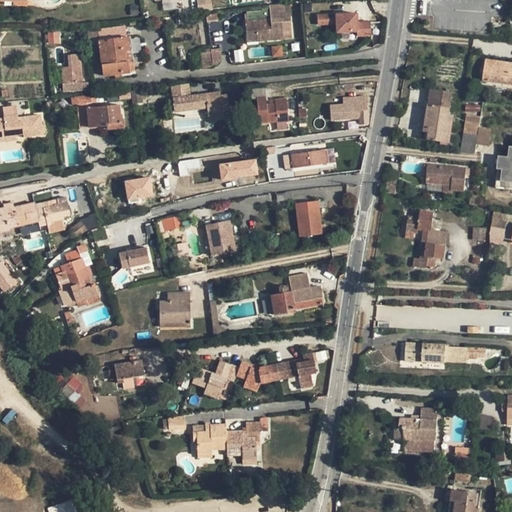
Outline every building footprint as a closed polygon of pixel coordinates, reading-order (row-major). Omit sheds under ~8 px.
[(293,39),(291,7),(286,8),(285,5),(269,6),(270,19),(245,21),(247,43),(293,39)] [(216,14),(206,15),(207,22),(217,21),(216,14)] [(358,14),(318,15),(318,26),(337,26),(337,34),(359,33),(359,38),(371,37),(371,22),(358,22),(358,14)] [(99,43),(103,76),(132,72),(127,37),(126,37),(125,26),(88,31),(88,38),(83,39),(84,47),(90,47),(90,44),(99,43)] [(59,31),(47,32),(48,44),(61,43),(59,31)] [(273,48),(273,56),(282,56),(282,47),(273,48)] [(203,69),(213,68),(211,52),(201,53),(203,69)] [(511,63),(486,60),(482,81),(511,85),(511,68),(511,63)] [(82,66),(61,67),(63,92),(88,91),(88,82),(83,83),(82,66)] [(216,117),(229,116),(227,95),(221,96),(216,96),(216,93),(190,96),(189,84),(171,86),(174,112),(207,107),(208,113),(215,112),(216,117)] [(451,93),(431,89),(424,131),(429,132),(428,140),(449,143),(452,118),(448,117),(451,93)] [(131,91),(133,104),(143,103),(141,90),(131,91)] [(97,107),(95,94),(71,97),(72,105),(77,104),(86,103),(88,127),(107,125),(107,123),(121,122),(120,119),(119,105),(97,107)] [(277,123),(289,122),(286,98),(275,99),(275,103),(267,104),(266,97),(257,97),(259,124),(277,122),(277,123)] [(343,104),(343,119),(359,119),(359,124),(368,124),(367,103),(365,103),(365,97),(347,98),(348,104),(343,104)] [(79,128),(88,127),(86,103),(77,104),(79,128)] [(3,119),(0,118),(0,137),(17,136),(42,134),(41,116),(16,118),(16,106),(2,107),(3,119)] [(478,136),(479,128),(481,117),(467,114),(464,133),(478,136)] [(491,130),(479,128),(478,136),(476,144),(488,146),(491,130)] [(476,144),(478,136),(464,133),(460,153),(475,155),(476,144)] [(511,147),(510,147),(509,158),(504,158),(503,169),(501,181),(511,181),(511,147)] [(291,154),(293,168),(328,163),(326,149),(291,154)] [(221,181),(259,175),(256,157),(218,164),(221,181)] [(503,169),(504,158),(499,157),(495,187),(501,181),(503,169)] [(179,173),(201,171),(200,158),(178,160),(179,173)] [(426,183),(443,184),(451,185),(451,190),(453,190),(464,191),(466,175),(466,169),(427,165),(426,183)] [(128,201),(154,197),(150,176),(124,180),(128,201)] [(385,180),(383,193),(396,195),(397,181),(385,180)] [(511,181),(501,181),(495,187),(511,189),(511,181)] [(451,185),(443,184),(443,193),(453,194),(453,190),(451,190),(451,185)] [(55,199),(57,199),(66,197),(69,196),(67,187),(53,190),(55,199)] [(55,206),(43,208),(47,225),(63,221),(62,217),(70,215),(66,197),(57,199),(58,204),(54,204),(55,206)] [(297,210),(319,208),(318,201),(297,203),(297,210)] [(0,232),(10,230),(10,229),(19,226),(14,207),(13,202),(3,204),(4,207),(0,208),(0,232)] [(14,207),(19,226),(38,222),(39,227),(47,225),(43,208),(36,210),(34,203),(14,207)] [(300,236),(321,234),(319,208),(297,210),(300,236)] [(419,218),(409,216),(407,233),(414,234),(417,234),(418,230),(424,231),(422,242),(427,243),(445,245),(447,232),(434,230),(431,230),(433,221),(434,212),(420,210),(419,218)] [(493,211),(491,219),(503,221),(505,214),(493,211)] [(182,228),(180,216),(170,218),(172,229),(182,228)] [(163,231),(172,229),(170,218),(161,219),(163,231)] [(81,221),(87,230),(91,227),(85,219),(81,221)] [(205,225),(211,256),(236,251),(230,220),(205,225)] [(63,221),(47,225),(49,231),(65,228),(63,221)] [(81,221),(70,229),(77,238),(87,230),(81,221)] [(487,228),(473,227),(472,240),(487,241),(487,228)] [(94,232),(97,241),(107,238),(104,229),(94,232)] [(445,245),(427,243),(425,256),(420,255),(419,259),(418,268),(434,270),(436,261),(439,261),(439,259),(443,259),(445,245)] [(77,250),(79,254),(87,251),(84,244),(76,247),(77,250)] [(147,246),(119,251),(122,268),(150,263),(147,246)] [(55,275),(61,291),(67,305),(75,302),(84,298),(85,300),(98,295),(94,286),(93,287),(89,276),(89,275),(86,266),(83,258),(80,259),(77,250),(65,254),(68,263),(60,266),(60,267),(53,269),(55,275)] [(79,254),(80,259),(83,258),(86,266),(92,264),(87,251),(79,254)] [(0,277),(9,271),(0,258),(0,277)] [(0,279),(4,285),(14,279),(10,273),(0,279)] [(270,295),(274,315),(288,313),(288,311),(295,309),(323,304),(320,286),(310,287),(307,273),(288,277),(291,291),(286,292),(285,286),(284,286),(283,285),(282,285),(280,285),(280,286),(279,287),(279,288),(279,289),(280,294),(270,295)] [(111,278),(115,291),(127,287),(124,275),(111,278)] [(168,301),(160,301),(160,323),(190,322),(190,292),(168,293),(168,301)] [(100,301),(98,295),(85,300),(86,304),(87,305),(100,301)] [(77,307),(86,304),(85,300),(84,298),(75,302),(76,304),(77,307)] [(214,339),(228,337),(225,330),(218,326),(215,300),(209,301),(214,339)] [(64,313),(67,323),(73,322),(70,311),(64,313)] [(69,328),(74,342),(80,340),(73,322),(67,323),(69,328)] [(54,349),(69,343),(67,339),(52,345),(54,349)] [(466,363),(466,359),(466,348),(445,347),(445,345),(407,343),(406,361),(444,363),(444,362),(466,363)] [(484,358),(485,348),(466,348),(466,359),(476,359),(476,357),(484,358)] [(325,350),(315,353),(317,361),(327,359),(325,350)] [(276,364),(279,380),(298,376),(300,383),(312,381),(311,374),(317,373),(313,353),(302,355),(304,362),(296,363),(295,360),(276,364)] [(144,375),(141,360),(114,365),(118,383),(123,382),(123,379),(132,377),(144,375)] [(215,374),(211,373),(210,375),(205,374),(206,371),(197,368),(192,383),(206,388),(205,391),(215,394),(219,386),(223,387),(226,379),(231,365),(220,361),(215,374)] [(241,361),(239,367),(236,376),(246,380),(245,383),(251,385),(260,383),(279,380),(276,364),(259,367),(258,370),(251,367),(252,365),(241,361)] [(231,365),(226,379),(234,382),(236,376),(239,367),(231,365)] [(53,384),(56,387),(63,380),(60,377),(53,384)] [(67,384),(74,390),(81,383),(74,377),(67,384)] [(132,377),(123,379),(123,382),(124,389),(134,387),(132,377)] [(68,398),(75,392),(74,390),(67,384),(63,380),(56,387),(68,398)] [(251,385),(245,383),(243,387),(257,392),(260,383),(251,385)] [(219,400),(223,387),(219,386),(215,394),(214,398),(219,400)] [(75,392),(68,398),(74,404),(80,397),(75,392)] [(421,408),(420,416),(420,419),(411,419),(399,418),(399,426),(405,426),(404,440),(404,451),(434,452),(435,441),(436,441),(437,409),(421,408)] [(184,416),(168,418),(169,430),(185,429),(184,416)] [(489,430),(490,417),(479,416),(477,429),(489,430)] [(259,419),(259,422),(260,431),(268,431),(268,418),(259,419)] [(226,431),(227,450),(227,456),(242,455),(242,459),(257,459),(256,446),(260,446),(260,431),(259,422),(246,423),(246,431),(226,431)] [(212,450),(227,450),(226,431),(226,424),(210,425),(192,426),(193,442),(197,441),(197,453),(212,453),(212,450)] [(405,426),(399,426),(395,426),(395,439),(404,440),(405,426)] [(455,448),(455,456),(470,457),(470,448),(455,448)] [(511,452),(498,453),(499,462),(511,461),(511,452)] [(455,468),(470,468),(470,457),(455,456),(455,468)] [(504,468),(499,471),(501,478),(507,475),(504,468)] [(470,481),(471,473),(456,472),(455,479),(470,481)] [(477,493),(453,490),(451,502),(456,502),(454,511),(474,511),(475,508),(477,493)] [(78,511),(74,499),(48,508),(49,511),(78,511)]
